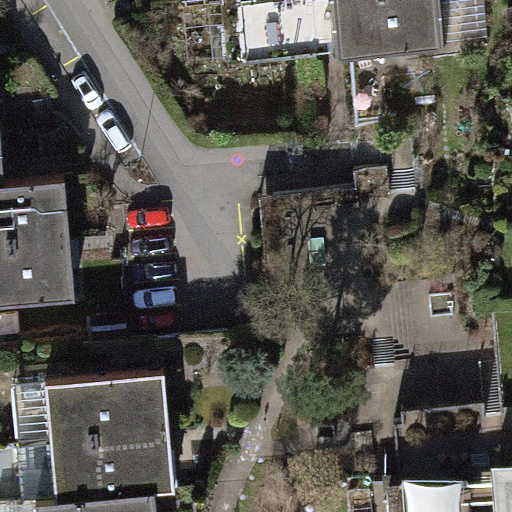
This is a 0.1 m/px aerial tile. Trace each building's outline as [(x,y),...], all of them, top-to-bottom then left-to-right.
[(313,0),(251,0),(229,2),(233,61),(319,55),(313,0)] [(436,0),(336,0),(341,52),(441,45),(436,0)] [(0,238),(71,233),(66,174),(5,180),(0,179),(0,238)] [(71,233),(0,238),(0,299),(76,293),(71,233)] [(47,377),(52,436),(170,426),(164,370),(47,377)] [(52,436),(57,497),(154,486),(176,488),(170,426),(52,436)] [(495,511),(511,511),(511,484),(493,486),(495,511)] [(38,498),(38,511),(157,511),(154,486),(57,497),(38,498)] [(386,497),(387,511),(470,511),(468,489),(386,497)]
